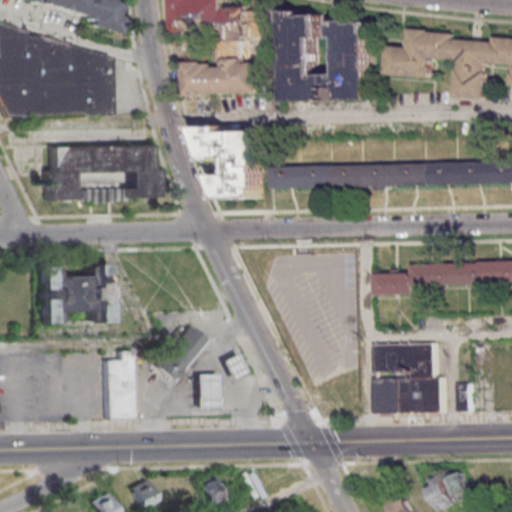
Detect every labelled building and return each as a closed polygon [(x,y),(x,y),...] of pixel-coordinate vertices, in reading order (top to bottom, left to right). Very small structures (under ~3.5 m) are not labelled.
[(108,0),(117,3),(113,17),(119,18),(114,34),(85,26),(86,21),(81,19),(81,16),(32,2),(32,4),(24,2),(25,0),(108,0)] [(169,0),(170,38),(191,38),(191,35),(218,34),(219,70),(211,70),(211,66),(202,66),(202,64),(184,64),(185,99),(202,98),(202,95),(256,94),(256,66),(243,66),(242,37),(252,37),(252,40),(275,40),(274,12),(247,12),(247,7),(220,8),(220,0),(169,0)] [(285,12),(289,106),(373,103),(370,26),(362,26),(362,28),(354,28),(354,23),(342,24),(342,26),(337,26),(338,40),(343,40),(343,55),(342,56),(342,65),(344,64),(344,81),(337,81),(337,78),(323,79),(323,82),(316,83),(316,64),(317,64),(316,40),(323,40),(322,26),(321,27),(321,18),(308,18),(308,19),(302,19),(302,14),(298,14),(298,12),(285,12)] [(0,24),(0,116),(1,119),(108,116),(107,57),(0,24)] [(384,76),(431,80),(432,69),(429,69),(430,60),(460,63),(459,73),(457,72),(455,100),(464,101),(465,99),(484,100),(486,75),(484,75),(485,64),(511,65),(511,40),(495,39),(494,44),(455,41),(455,36),(430,34),(430,32),(409,30),(407,49),(387,47),(384,76)] [(197,128),(209,161),(222,161),(221,158),(233,158),(233,176),(224,176),(224,175),(214,175),(223,200),(260,199),(259,131),(226,132),(226,127),(197,128)] [(47,147),(148,144),(149,169),(156,169),(157,198),(111,199),(111,201),(89,202),(89,199),(42,200),(42,170),(47,169),(47,147)] [(511,162),(511,185),(273,190),(272,168),(335,167),(335,168),(430,166),(430,165),(511,162)] [(511,280),(485,281),(485,283),(417,284),(418,294),(376,294),(376,272),(414,271),(414,263),(482,262),(482,260),(511,259),(511,280)] [(106,263),(107,321),(94,321),(94,319),(88,319),(87,310),(57,311),(57,320),(52,321),(52,324),(38,324),(37,265),(50,265),(50,266),(57,266),(57,276),(86,275),(85,266),(92,265),(92,263),(106,263)] [(175,381),(210,339),(192,325),(158,366),(175,381)] [(378,345),(442,343),(443,379),(449,379),(450,413),(380,415),(378,345)] [(134,350),(135,418),(108,418),(107,359),(121,359),(121,351),(134,350)] [(231,380),(247,372),(236,351),(221,359),(231,380)] [(362,384),(356,384),(356,351),(320,351),(321,414),(363,414),(362,384)] [(197,408),(219,407),(219,373),(196,373),(197,408)] [(476,383),(476,410),(463,410),(462,383),(476,383)] [(474,497),(461,468),(387,501),(392,511),(434,511),(440,510),(441,511),(474,497)] [(221,500),(210,473),(194,480),(204,507),(221,500)] [(155,500),(143,478),(125,487),(138,510),(155,500)] [(76,511),(114,511),(106,492),(87,500),(89,506),(76,511)]
